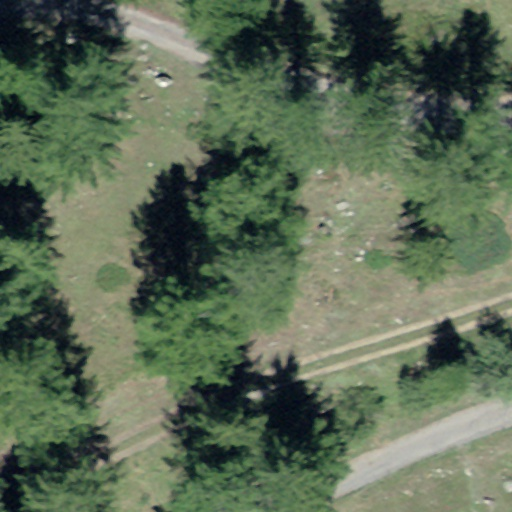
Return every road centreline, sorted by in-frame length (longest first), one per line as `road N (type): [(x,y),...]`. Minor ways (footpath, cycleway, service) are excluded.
road 1 (track): [(34,0),(371,101),(511,100)]
road 2 (track): [(260,511),(511,402)]
